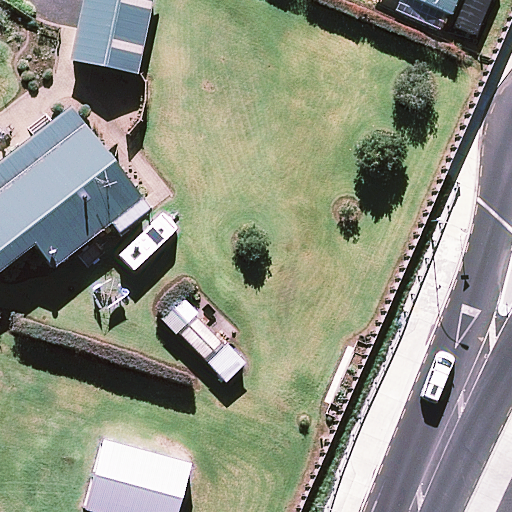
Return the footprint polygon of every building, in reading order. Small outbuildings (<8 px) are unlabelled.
[(153,0),(86,0),(75,65),(139,77),(153,0)] [(460,0),(409,0),(453,18),(460,0)] [(152,211),(72,110),(0,167),(0,275),(38,246),(56,269),(113,224),(122,235),(152,211)] [(246,365),(194,312),(176,330),(228,383),(246,365)] [(180,511),(193,466),(104,442),(86,509),(96,511),(180,511)]
